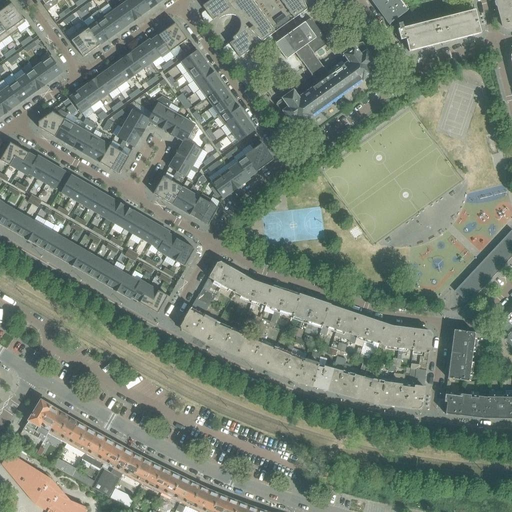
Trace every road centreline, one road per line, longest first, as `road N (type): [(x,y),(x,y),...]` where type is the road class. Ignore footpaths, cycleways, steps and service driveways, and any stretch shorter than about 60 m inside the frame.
road 1 (residential): [(327,511),(184,458),(31,376)]
road 2 (tertiary): [(432,426),(304,399),(161,335)]
road 3 (residential): [(212,244),(256,269),(396,315),(444,321)]
road 4 (residential): [(290,163),(178,6)]
road 5 (tertiary): [(161,335),(0,243)]
road 6 (residential): [(413,74),(290,163)]
road 7 (residential): [(135,202),(166,148),(151,140),(120,193)]
road 8 (residential): [(14,125),(120,193)]
road 9 (residential): [(79,75),(178,6)]
